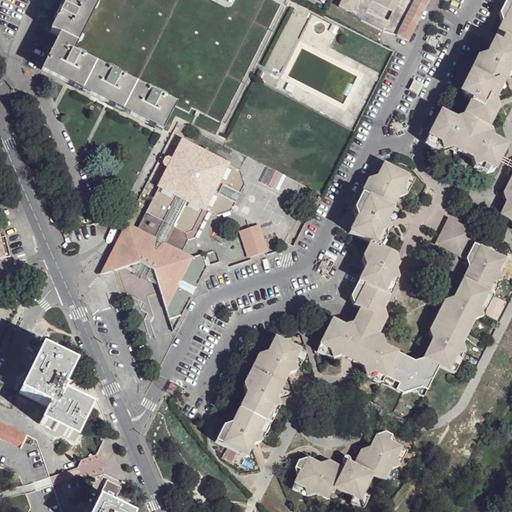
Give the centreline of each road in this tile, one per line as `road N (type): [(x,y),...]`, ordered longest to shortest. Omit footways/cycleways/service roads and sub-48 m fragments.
road 1 (tertiary): [(163,511),(59,263)]
road 2 (tertiary): [(59,263),(0,126)]
road 3 (unknown): [(67,511),(44,439),(0,413)]
road 4 (unknown): [(123,409),(157,384),(130,311)]
